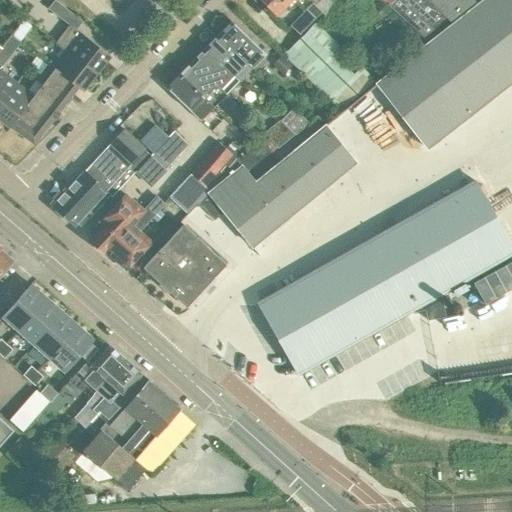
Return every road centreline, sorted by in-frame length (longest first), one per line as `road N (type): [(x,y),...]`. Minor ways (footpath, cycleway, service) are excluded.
road 1 (residential): [(385,511),(177,334)]
road 2 (residential): [(19,191),(211,0)]
road 3 (tertiary): [(336,511),(161,355)]
road 4 (residential): [(177,334),(19,191)]
road 5 (tertiary): [(161,355),(44,250)]
